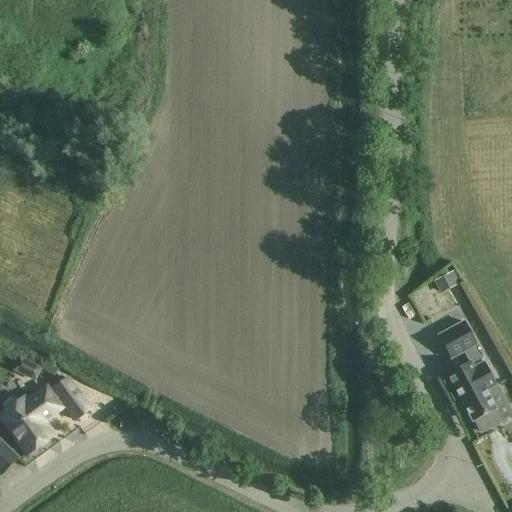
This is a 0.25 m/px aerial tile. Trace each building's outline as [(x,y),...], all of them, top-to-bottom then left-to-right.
[(424,331),(433,327),(422,306),(413,310),(424,331)] [(473,423),(475,422),(481,433),(485,433),(499,425),(503,421),(502,419),(511,413),(485,363),(483,364),(475,349),(478,347),(465,323),(438,337),(451,360),(464,353),(469,363),(443,378),(458,407),(459,406),(459,405),(462,403),(473,423)] [(42,369),(19,358),(12,371),(36,382),(42,369)] [(76,421),(90,411),(67,380),(53,390),(76,421)] [(61,407),(47,388),(27,403),(25,399),(20,402),(17,399),(10,398),(2,404),(3,411),(4,414),(0,417),(0,419),(27,456),(52,438),(40,423),(61,407)] [(16,460),(0,444),(0,471),(2,474),(16,460)]
